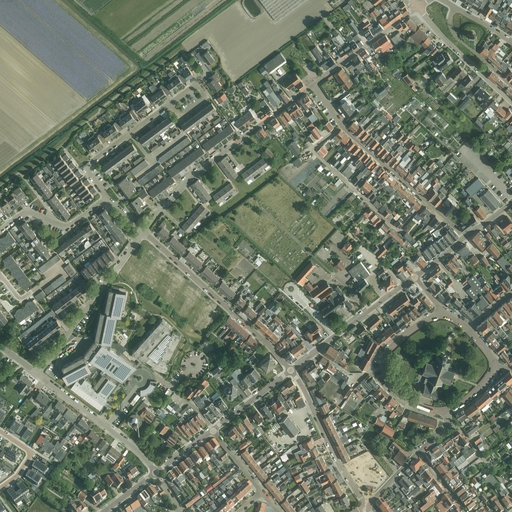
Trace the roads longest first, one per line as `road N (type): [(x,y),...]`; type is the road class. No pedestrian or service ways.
road 1 (residential): [(143,231),(181,187),(313,85)]
road 2 (residential): [(290,370),(143,231)]
road 3 (residential): [(38,374),(143,231)]
road 4 (residential): [(444,410),(414,404),(383,368),(395,343),(440,314)]
road 5 (residential): [(425,201),(397,229),(313,150)]
road 6 (residential): [(365,505),(290,370)]
road 7 (residential): [(106,197),(88,164),(171,103)]
road 8 (unclassified): [(511,102),(418,6)]
road 9 (residential): [(313,85),(414,9)]
road 10 (residential): [(106,197),(68,226),(25,212),(0,230)]
